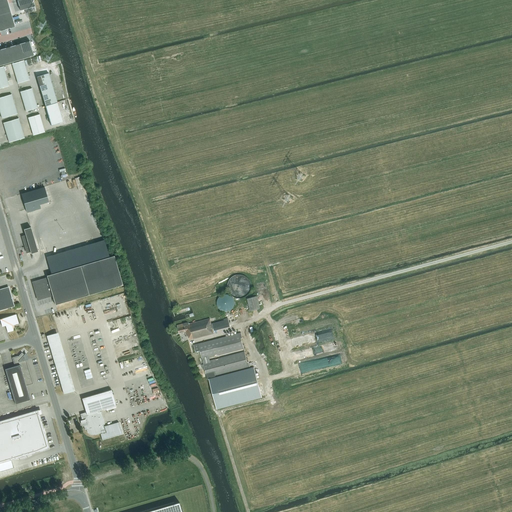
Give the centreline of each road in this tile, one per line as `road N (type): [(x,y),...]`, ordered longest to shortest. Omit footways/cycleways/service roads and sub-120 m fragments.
road 1 (track): [(191,342),(245,325),(260,367),(268,398),(217,412),(248,511)]
road 2 (unclassified): [(80,490),(35,336)]
road 3 (unclassified): [(35,336),(0,215)]
